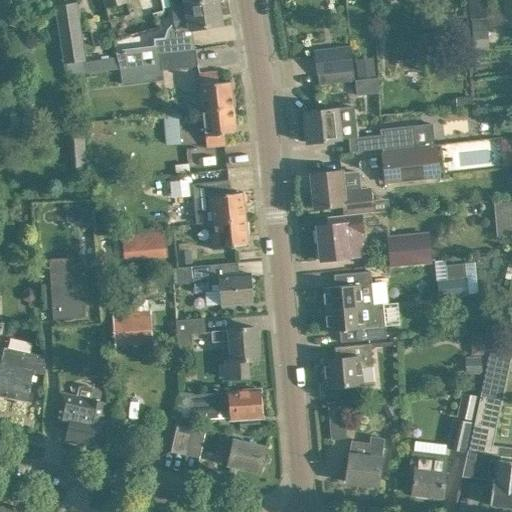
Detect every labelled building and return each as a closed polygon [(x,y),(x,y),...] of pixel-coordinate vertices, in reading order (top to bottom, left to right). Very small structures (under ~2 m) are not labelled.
[(221,24),(216,0),(207,0),(186,4),(171,6),(175,33),(192,30),(192,29),(221,24)] [(487,0),(468,0),(469,19),(489,18),(487,0)] [(511,0),(502,0),(504,16),(499,16),(501,28),(510,27),(511,27),(511,0)] [(55,5),(64,63),(86,59),(76,2),(55,5)] [(12,4),(0,5),(0,16),(13,15),(12,4)] [(489,47),(486,19),(471,21),(474,49),(489,47)] [(155,46),(156,54),(195,50),(193,35),(155,39),(155,46)] [(319,85),(354,80),(349,44),(314,50),(319,85)] [(135,49),(117,51),(118,68),(134,67),(137,66),(135,49)] [(164,114),(175,113),(175,112),(172,68),(196,65),(195,50),(156,54),(157,64),(162,114),(164,114)] [(373,57),(355,59),(358,77),(375,75),(373,57)] [(408,85),(421,84),(420,66),(407,67),(408,85)] [(134,67),(118,68),(120,85),(136,83),(134,67)] [(199,73),(203,110),(233,107),(230,81),(218,82),(217,71),(199,73)] [(378,77),(355,80),(357,95),(379,92),(378,77)] [(473,106),(472,96),(456,97),(456,107),(473,106)] [(236,133),(233,107),(203,110),(207,147),(225,145),(224,134),(236,133)] [(324,110),(304,112),(308,142),(328,140),(340,139),(348,138),(350,152),(382,149),(382,148),(383,151),(415,148),(424,147),(435,145),(432,124),(422,125),(412,126),(380,129),(381,135),(380,135),(357,137),(354,107),(336,109),(324,110)] [(183,111),(175,112),(175,113),(164,114),(165,131),(174,130),(174,129),(183,129),(182,121),(184,120),(183,111)] [(83,129),(70,130),(73,167),(85,166),(83,129)] [(511,136),(501,138),(504,164),(511,162),(511,136)] [(437,148),(423,150),(383,154),(386,182),(440,176),(437,148)] [(167,161),(168,175),(191,172),(189,159),(167,161)] [(313,190),(311,191),(311,198),(314,199),(315,207),(344,204),(345,214),(362,213),(373,212),(372,200),(373,198),(373,193),(371,191),(370,187),(361,188),(359,170),(344,172),(343,170),(331,171),(311,174),(313,190)] [(168,175),(170,194),(171,197),(193,195),(191,172),(168,175)] [(213,210),(214,222),(245,218),(242,191),(207,195),(209,211),(213,210)] [(511,199),(493,201),(495,219),(511,216),(511,199)] [(70,204),(66,217),(86,224),(90,211),(70,204)] [(329,224),(317,226),(320,259),(340,257),(368,254),(365,231),(364,231),(362,213),(345,214),(328,216),(329,224)] [(248,245),(245,218),(214,222),(215,233),(211,233),(213,249),(248,245)] [(165,231),(122,236),(124,259),(167,255),(165,231)] [(391,266),(431,262),(428,234),(388,238),(391,266)] [(179,250),(178,250),(179,264),(192,263),(191,249),(190,249),(190,242),(178,243),(179,250)] [(84,316),(81,257),(49,259),(53,318),(84,316)] [(226,263),(192,266),(193,282),(194,292),(205,291),(212,290),(211,284),(219,284),(221,304),(233,303),(253,301),(251,273),(239,274),(227,275),(226,263)] [(446,266),(447,281),(438,282),(439,297),(468,294),(467,279),(466,279),(464,264),(446,266)] [(177,267),(174,267),(175,283),(179,283),(193,282),(192,266),(177,267)] [(319,302),(320,310),(374,305),(370,271),(334,274),(335,286),(323,287),(324,301),(319,302)] [(112,313),(113,324),(115,344),(153,341),(151,316),(150,304),(136,305),(136,311),(112,313)] [(383,304),(374,305),(320,310),(320,318),(326,318),(327,332),(339,330),(341,342),(386,338),(383,304)] [(204,318),(176,320),(178,345),(192,344),(191,333),(205,332),(204,318)] [(212,341),(220,341),(222,360),(225,360),(227,378),(248,376),(247,359),(258,359),(255,327),(229,329),(211,330),(212,341)] [(487,333),(471,334),(472,354),(488,353),(487,333)] [(326,387),(346,385),(363,384),(361,368),(373,367),(371,344),(335,347),(335,359),(324,360),(326,387)] [(45,375),(44,355),(3,347),(0,363),(0,395),(27,401),(33,372),(45,375)] [(482,373),(481,356),(465,357),(466,374),(482,373)] [(193,395),(189,416),(204,420),(206,412),(229,410),(230,419),(243,418),(263,417),(260,389),(240,391),(228,392),(193,395)] [(61,392),(54,424),(68,427),(65,439),(97,446),(105,401),(61,392)] [(461,392),(456,415),(472,419),(477,396),(461,392)] [(502,399),(479,394),(477,407),(478,407),(469,445),(491,450),(502,399)] [(347,438),(344,407),(328,408),(331,440),(347,438)] [(453,419),(447,446),(465,450),(471,423),(453,419)] [(171,451),(186,455),(192,427),(177,424),(171,451)] [(192,427),(186,455),(199,458),(205,430),(192,427)] [(349,453),(348,461),(346,481),(378,486),(380,466),(381,458),(384,438),(370,436),(368,456),(349,453)] [(260,471),(265,447),(220,437),(217,448),(231,451),(228,464),(260,471)] [(415,470),(415,473),(413,493),(441,496),(444,477),(445,472),(444,472),(446,456),(412,452),(410,469),(415,470)] [(511,461),(496,459),(494,479),(493,479),(490,504),(511,506),(511,461)] [(0,511),(19,511),(20,508),(0,502),(0,511)]
